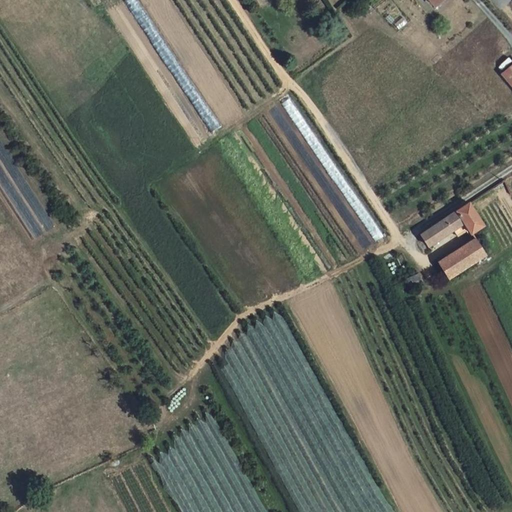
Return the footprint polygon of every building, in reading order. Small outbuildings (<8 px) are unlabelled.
[(82,0),(89,10),(96,4),(93,0),(82,0)] [(220,126),(135,0),(124,0),(211,132),(220,126)] [(511,62),(497,75),(511,93),(511,62)] [(281,104),(375,242),(381,238),(288,98),(281,104)] [(472,235),(484,227),(469,204),(421,237),(428,248),(453,232),(458,238),(469,231),(472,235)] [(476,242),(475,241),(439,266),(448,281),(451,279),(486,258),(476,242)]
